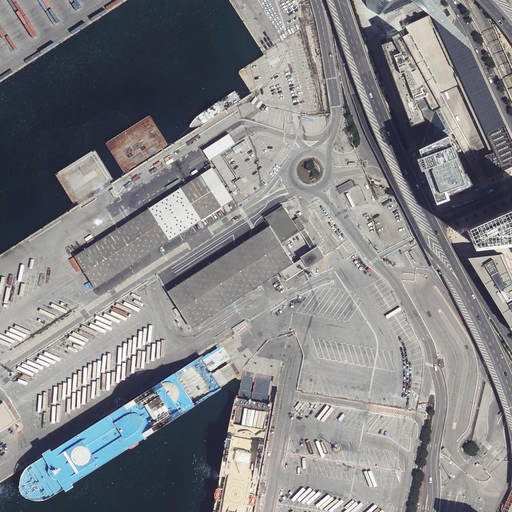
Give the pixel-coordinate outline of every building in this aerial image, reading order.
[(389,11),(399,6),(387,0),(372,0),(373,2),(373,7),(384,14),(388,13),(387,12),(389,11)] [(405,25),(409,33),(455,117),(479,160),(481,159),(489,178),(511,167),(511,136),(511,133),(470,45),(438,12),(405,25)] [(448,135),(455,133),(403,36),(401,31),(392,36),(381,40),(382,43),(383,43),(383,44),(382,44),(392,72),(404,104),(405,108),(407,114),(417,139),(418,143),(420,148),(448,135)] [(403,36),(455,133),(480,180),(487,177),(486,175),(486,173),(480,162),(479,160),(455,117),(409,33),(403,36)] [(212,159),(210,157),(213,155),(215,157),(236,144),(233,139),(229,133),(203,150),(207,155),(210,160),(212,159)] [(450,135),(420,148),(439,199),(442,198),(440,194),(448,191),(449,195),(473,184),(467,172),(466,173),(454,144),(453,145),(450,135)] [(213,155),(210,157),(212,159),(231,188),(234,186),(231,181),(236,178),(220,154),(215,158),(215,157),(213,155)] [(233,192),(230,194),(213,167),(75,256),(96,288),(234,199),(232,196),(235,194),(233,192)] [(241,192),(247,188),(241,178),(235,181),(241,192)] [(352,181),(338,188),(341,194),(355,187),(352,181)] [(301,234),(311,250),(316,247),(306,231),(307,231),(300,220),(294,224),(283,206),(265,217),(270,226),(261,232),(262,233),(265,239),(257,244),(277,274),(279,272),(294,263),(283,246),(301,234)] [(511,208),(471,227),(478,245),(511,241),(511,208)] [(265,239),(262,233),(169,293),(185,318),(192,328),(196,326),(264,282),(277,274),(257,244),(265,239)] [(294,263),(279,272),(285,281),(307,267),(308,268),(320,260),(318,256),(323,253),(318,246),(316,247),(311,250),(301,257),(302,258),(294,263)] [(498,297),(511,320),(511,275),(504,255),(474,258),(498,297)] [(0,430),(16,420),(3,401),(0,403),(0,430)] [(507,511),(511,502),(511,488),(501,511),(507,511)]
